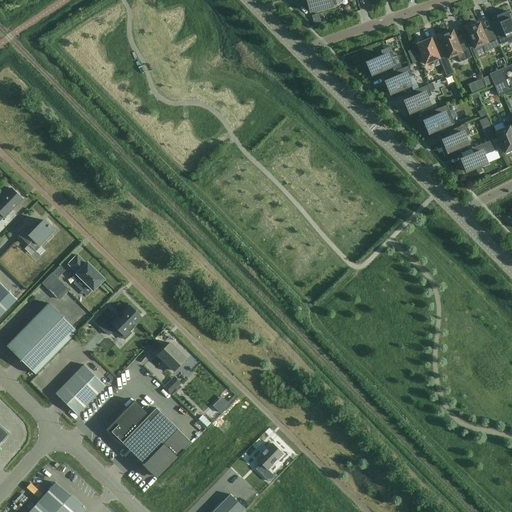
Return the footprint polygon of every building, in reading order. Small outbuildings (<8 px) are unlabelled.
[(307,0),(310,12),(337,5),(335,0),(307,0)] [(500,25),(493,27),(501,45),(507,42),(508,44),(511,42),(511,19),(511,17),(510,18),(508,11),(499,15),(500,16),(497,18),(500,25)] [(471,24),(472,26),(466,29),(475,48),(482,45),(485,52),(499,46),(492,28),(483,32),(479,23),(478,24),(477,22),(471,24)] [(442,34),(442,35),(439,37),(448,59),(457,55),(460,62),(471,57),(465,43),(459,45),(452,31),(449,33),(448,31),(442,34)] [(435,48),(431,38),(417,44),(425,64),(439,58),(439,60),(445,57),(440,45),(435,48)] [(383,57),(367,63),(372,75),(378,73),(386,70),(392,67),(389,59),(394,57),(390,47),(380,51),(383,57)] [(407,51),(413,64),(419,61),(413,49),(407,51)] [(511,64),(489,74),(494,85),(511,77),(511,64)] [(413,76),(409,66),(396,71),(398,77),(386,82),(391,94),(411,85),(408,78),(413,76)] [(511,77),(494,85),(499,96),(511,90),(511,77)] [(417,96),(405,102),(410,114),(430,105),(427,97),(431,95),(430,92),(427,85),(415,90),(417,96)] [(436,116),(424,122),(429,134),(454,123),(447,105),(434,110),(436,116)] [(504,153),(511,149),(511,118),(502,123),(504,128),(496,132),(504,153)] [(455,136),(443,141),(448,153),(468,144),(465,136),(470,134),(465,124),(453,130),(455,136)] [(491,130),(484,133),(488,141),(495,138),(491,130)] [(474,155),(461,160),(466,172),(487,164),(483,156),(496,150),(492,140),(471,149),(474,155)] [(11,188),(0,199),(0,213),(4,217),(0,221),(0,231),(17,215),(12,210),(22,199),(11,188)] [(20,236),(36,251),(41,246),(40,245),(54,230),(44,220),(36,228),(32,224),(20,236)] [(68,264),(77,273),(76,274),(93,291),(104,280),(87,263),(86,264),(77,255),(68,264)] [(52,274),(43,283),(59,299),(68,290),(52,274)] [(0,283),(0,316),(17,300),(0,283)] [(71,291),(68,296),(74,300),(77,295),(71,291)] [(24,363),(35,374),(77,331),(65,319),(49,303),(7,346),(24,363)] [(135,310),(129,303),(125,307),(127,308),(112,323),(107,319),(99,327),(108,335),(116,328),(120,331),(118,333),(125,340),(131,333),(129,331),(142,319),(134,311),(135,310)] [(83,329),(79,333),(82,337),(87,332),(83,329)] [(162,337),(153,343),(155,347),(164,342),(162,337)] [(143,343),(139,347),(142,351),(136,357),(139,361),(150,351),(143,343)] [(186,360),(169,343),(158,354),(164,360),(164,361),(168,365),(174,371),(186,360)] [(112,377),(120,367),(114,361),(105,372),(112,377)] [(55,394),(77,415),(86,406),(99,393),(105,386),(84,365),(55,394)] [(170,381),(164,388),(170,394),(177,387),(170,381)] [(213,406),(221,413),(230,404),(222,396),(213,406)] [(112,424),(106,430),(112,435),(121,444),(122,443),(144,464),(158,477),(191,443),(178,429),(156,408),(149,415),(134,401),(112,424)] [(262,454),(257,460),(267,470),(283,454),(272,444),(267,449),(266,449),(262,453),(262,454)] [(56,483),(29,511),(83,511),(86,509),(56,483)] [(230,495),(213,511),(241,511),(245,509),(230,495)]
